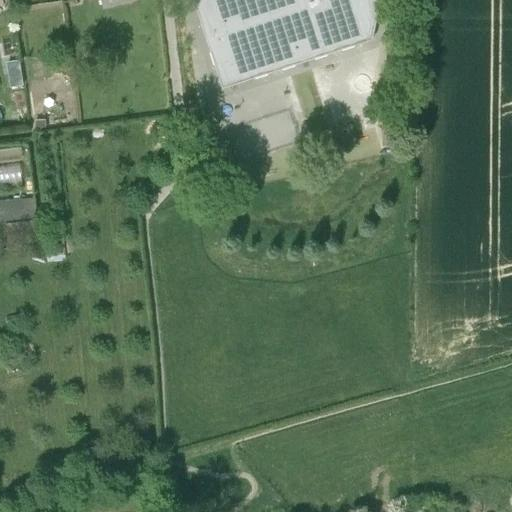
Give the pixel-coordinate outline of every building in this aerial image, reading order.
[(133,0),(101,0),(104,11),(135,3),(133,0)] [(192,0),(221,88),(369,40),(380,0),(192,0)] [(23,86),(19,61),(7,63),(11,88),(23,86)] [(382,111),(382,147),(398,147),(398,111),(382,111)] [(0,226),(6,225),(37,222),(34,198),(22,199),(0,201),(0,226)]
